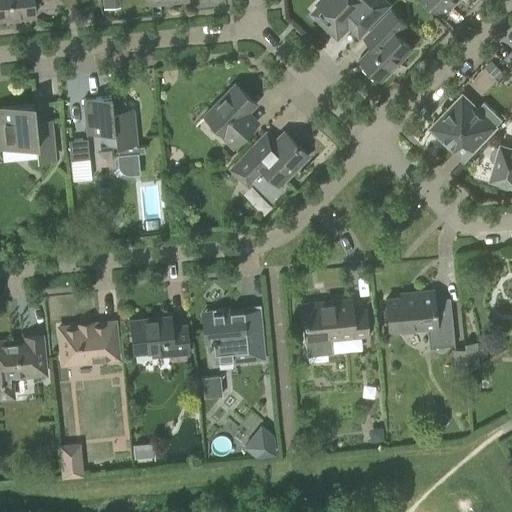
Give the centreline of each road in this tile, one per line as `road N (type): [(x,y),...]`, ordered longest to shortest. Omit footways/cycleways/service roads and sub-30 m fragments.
road 1 (residential): [(0,271),(260,243),(303,216),(375,142)]
road 2 (residential): [(257,29),(0,55)]
road 3 (residential): [(375,142),(506,0)]
road 4 (residential): [(511,224),(465,228),(375,142)]
road 5 (residential): [(375,142),(257,29)]
